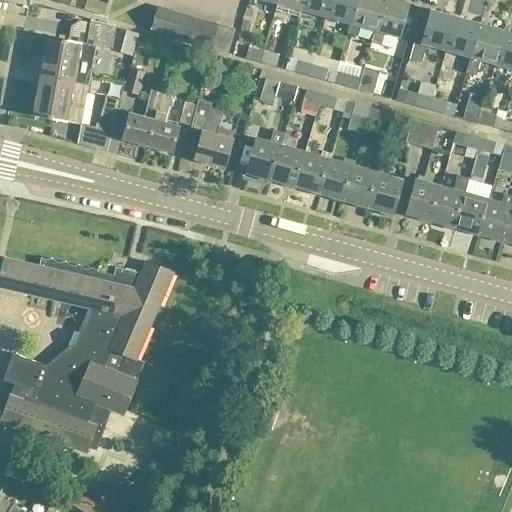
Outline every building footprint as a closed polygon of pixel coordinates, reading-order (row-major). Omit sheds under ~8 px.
[(276,0),(276,4),(301,11),(303,0),(276,0)] [(324,18),(329,0),(303,0),(301,11),(324,18)] [(329,0),(324,18),(348,24),(354,0),(329,0)] [(373,31),(381,0),(354,0),(348,24),(345,34),(355,37),(358,27),(373,31)] [(383,0),(381,0),(373,31),(370,43),(379,46),(382,34),(399,38),(407,7),(383,0)] [(82,4),(81,17),(99,19),(100,6),(82,4)] [(266,19),(268,11),(249,6),(247,14),(266,19)] [(165,36),(172,14),(157,9),(150,32),(165,36)] [(445,50),(453,19),(429,12),(421,43),(414,41),(409,60),(421,63),(427,45),(445,50)] [(199,47),(206,24),(172,14),(165,36),(199,47)] [(453,19),(445,50),(469,57),(478,26),(453,19)] [(210,50),(217,27),(206,24),(199,47),(210,50)] [(114,30),(89,25),(85,46),(46,38),(38,79),(45,80),(47,72),(89,79),(95,48),(110,51),(114,30)] [(494,64),(503,33),(478,26),(469,57),(464,75),(474,78),(479,60),(494,64)] [(217,27),(210,50),(227,55),(233,32),(217,27)] [(126,33),(122,47),(133,51),(134,47),(137,36),(126,33)] [(511,35),(503,33),(494,64),(511,69),(511,35)] [(137,36),(134,47),(170,57),(173,47),(137,36)] [(247,48),(244,60),(259,64),(262,52),(247,48)] [(278,56),(262,52),(259,64),(275,68),(278,56)] [(228,76),(220,60),(207,67),(215,83),(228,76)] [(308,78),(312,66),(296,62),(293,73),(308,78)] [(312,66),(308,78),(323,82),(326,70),(312,66)] [(145,73),(131,69),(125,93),(139,97),(145,73)] [(47,72),(45,80),(38,79),(31,118),(80,127),(89,79),(47,72)] [(344,75),(341,87),(355,91),(359,79),(344,75)] [(375,84),(360,79),(359,79),(355,91),(372,96),(375,84)] [(272,106),(278,84),(264,80),(258,102),(272,106)] [(147,148),(162,90),(152,87),(144,119),(129,115),(122,141),(147,148)] [(162,90),(147,148),(172,155),(179,129),(164,124),(173,93),(162,90)] [(305,91),(301,103),(318,107),(321,95),(305,91)] [(318,107),(332,111),(336,99),(321,95),(318,107)] [(416,95),(413,106),(413,107),(428,111),(432,99),(416,95)] [(112,128),(119,101),(104,97),(97,125),(112,128)] [(446,104),(432,99),(428,111),(443,115),(446,104)] [(219,122),(222,113),(210,110),(211,105),(198,101),(195,115),(190,131),(202,134),(194,161),(225,169),(233,141),(232,141),(234,133),(219,129),(221,122),(219,122)] [(183,104),(178,124),(190,127),(195,106),(183,104)] [(366,121),(369,109),(355,105),(352,116),(366,121)] [(369,109),(366,121),(380,125),(384,113),(369,109)] [(480,113),(465,109),(461,120),(477,125),(480,113)] [(495,117),(480,113),(477,125),(492,129),(495,117)] [(404,143),(418,147),(424,124),(411,121),(404,143)] [(431,151),(437,128),(424,124),(418,147),(431,151)] [(464,135),(460,147),(476,151),(480,140),(464,135)] [(270,182),(280,147),(256,140),(246,175),(270,182)] [(491,156),(495,144),(480,140),(476,151),(491,156)] [(294,189),(304,154),(280,147),(270,182),(294,189)] [(321,152),(319,159),(304,154),(294,189),(319,196),(329,161),(328,161),(330,155),(321,152)] [(343,203),(352,168),(329,161),(319,196),(343,203)] [(352,168),(343,203),(367,209),(377,175),(352,168)] [(377,175),(367,209),(393,217),(402,182),(377,175)] [(463,195),(468,180),(457,177),(453,192),(440,188),(430,223),(454,229),(463,195)] [(468,180),(463,195),(454,229),(478,236),(488,201),(464,195),(469,180),(468,180)] [(430,223),(440,188),(415,181),(405,216),(430,223)] [(502,243),(511,208),(511,207),(511,198),(503,196),(500,205),(488,201),(478,236),(502,243)] [(511,207),(511,208),(502,243),(511,245),(511,207)] [(1,384),(12,388),(0,423),(13,427),(85,454),(87,449),(95,452),(109,413),(121,418),(143,364),(135,361),(172,275),(145,264),(140,275),(115,269),(112,277),(96,273),(92,270),(86,271),(82,270),(78,267),(73,268),(68,267),(64,263),(59,264),(55,264),(51,260),(45,261),(40,260),(38,269),(4,260),(0,274),(0,287),(88,309),(76,335),(73,333),(72,335),(76,336),(72,346),(68,345),(67,346),(69,346),(44,367),(11,355),(1,384)] [(0,502),(9,488),(0,481),(0,502)] [(54,492),(44,486),(35,499),(46,505),(54,492)]
